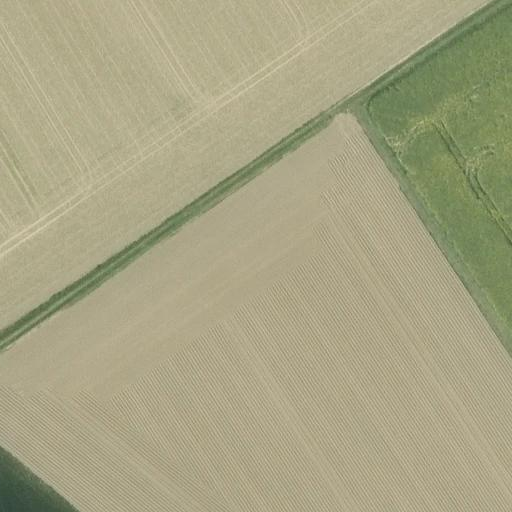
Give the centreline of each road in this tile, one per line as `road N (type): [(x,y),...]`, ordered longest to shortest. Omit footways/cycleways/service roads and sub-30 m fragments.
road 1 (track): [(0,348),(506,0)]
road 2 (track): [(348,109),(511,354)]
